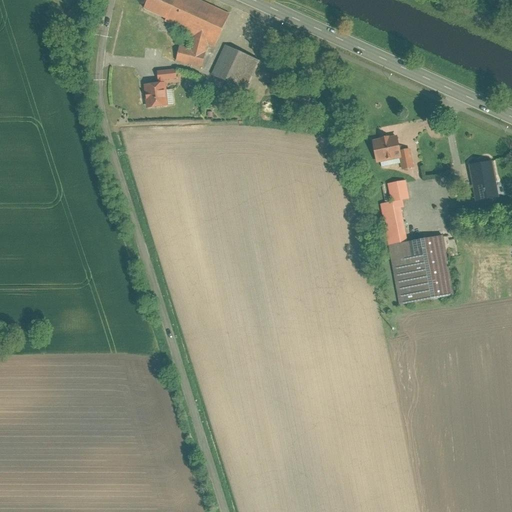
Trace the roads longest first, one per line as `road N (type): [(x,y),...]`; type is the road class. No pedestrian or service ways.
road 1 (unclassified): [(111,0),(99,61),(104,121),(224,511)]
road 2 (primary): [(253,0),(511,117)]
